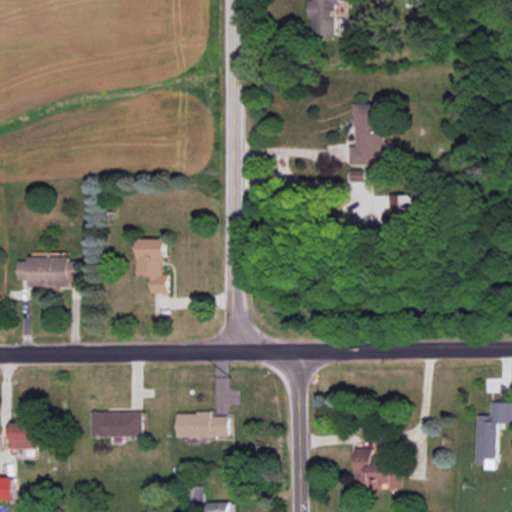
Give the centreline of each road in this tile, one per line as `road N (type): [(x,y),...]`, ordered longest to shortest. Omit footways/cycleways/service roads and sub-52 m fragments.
road 1 (tertiary): [(511,350),(0,356)]
road 2 (tertiary): [(234,354),(234,0)]
road 3 (tertiary): [(300,511),(299,353)]
